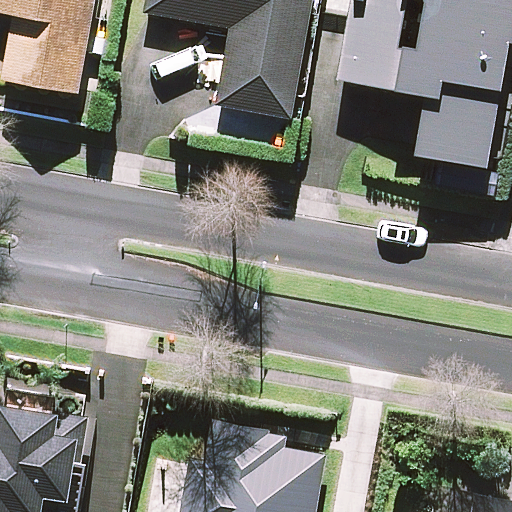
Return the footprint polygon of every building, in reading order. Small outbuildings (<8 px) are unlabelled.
[(0,0),(0,14),(17,17),(6,83),(81,96),(97,0),(0,0)] [(314,0),(150,0),(148,15),(233,29),(220,108),(294,120),(314,0)] [(511,47),(511,0),(355,0),(339,82),(430,99),(418,157),(488,171),(511,47)] [(58,418),(0,409),(0,511),(49,511),(51,501),(76,504),(84,440),(55,436),(58,418)] [(283,437),(213,428),(209,462),(193,460),(186,511),(317,511),(324,457),(281,452),(283,437)] [(511,511),(511,502),(453,494),(449,511),(511,511)]
